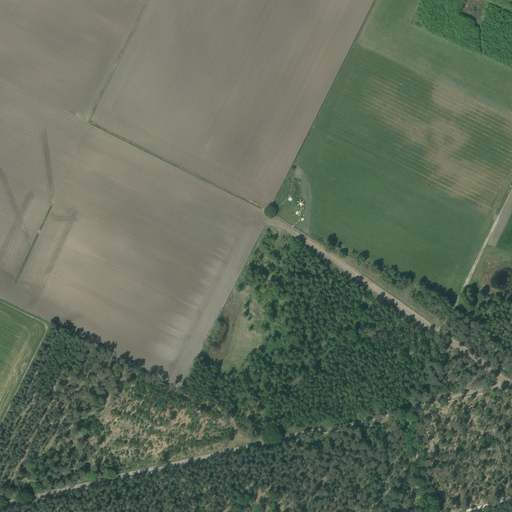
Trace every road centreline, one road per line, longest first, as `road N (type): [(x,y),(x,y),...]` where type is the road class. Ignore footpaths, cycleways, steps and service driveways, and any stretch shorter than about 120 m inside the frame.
road 1 (track): [(508,385),(312,243),(86,124)]
road 2 (track): [(0,502),(406,410)]
road 3 (track): [(371,0),(264,215)]
road 4 (track): [(440,333),(511,190)]
road 5 (track): [(146,0),(86,124)]
